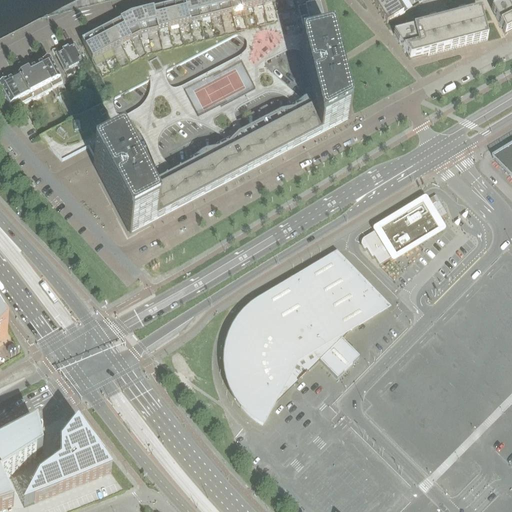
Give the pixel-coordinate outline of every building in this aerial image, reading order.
[(204,0),(202,0),(194,2),(199,23),(210,21),(204,0)] [(215,0),(204,0),(210,21),(220,18),(215,0)] [(226,0),(215,0),(220,18),(231,16),(226,0)] [(237,0),(226,0),(231,16),(241,13),(237,0)] [(248,0),(237,0),(241,13),(251,10),(248,0)] [(260,0),(248,0),(251,10),(262,8),(260,0)] [(316,0),(304,0),(307,11),(307,12),(319,9),(316,0)] [(383,0),(375,5),(380,15),(401,2),(399,0),(383,0)] [(194,2),(183,5),(189,26),(199,23),(194,2)] [(386,25),(407,12),(401,2),(380,15),(386,25)] [(173,7),(178,29),(189,26),(183,5),(173,7)] [(162,10),(168,31),(178,29),(173,7),(162,10)] [(307,12),(307,11),(297,14),(299,25),(321,19),(319,9),(307,12)] [(162,10),(152,13),(157,34),(168,31),(162,10)] [(511,10),(497,19),(495,16),(494,16),(500,29),(504,27),(508,33),(511,30),(511,10)] [(152,13),(141,15),(147,37),(157,34),(152,13)] [(464,17),(465,20),(422,32),(421,28),(393,36),(404,54),(409,62),(427,57),(487,41),(480,13),(464,17)] [(130,18),(129,19),(140,38),(147,37),(141,15),(130,18)] [(129,19),(120,24),(130,43),(138,39),(140,38),(129,19)] [(324,30),(321,19),(299,25),(302,36),(324,30)] [(120,24),(110,29),(121,48),(130,43),(120,24)] [(110,29),(101,34),(111,53),(121,48),(110,29)] [(101,34),(91,39),(101,58),(111,53),(101,34)] [(91,42),(82,46),(91,64),(101,58),(91,39),(90,39),(91,42)] [(94,166),(129,233),(134,230),(156,219),(319,133),(346,119),(346,118),(328,46),(306,51),(299,53),(310,95),(138,185),(121,152),(97,165),(94,166)] [(83,65),(74,47),(55,56),(67,79),(71,77),(72,78),(74,77),(73,76),(75,74),(73,70),(83,65)] [(65,93),(49,62),(39,67),(56,100),(60,98),(59,96),(65,93)] [(29,72),(41,96),(49,92),(50,94),(49,95),(53,102),(56,100),(39,67),(29,72)] [(29,72),(19,77),(32,101),(41,96),(29,72)] [(19,77),(9,82),(27,115),(31,114),(27,107),(26,107),(24,105),(32,101),(19,77)] [(0,87),(0,91),(12,112),(20,108),(21,110),(20,110),(24,117),(27,115),(9,82),(0,87)] [(511,149),(493,161),(511,179),(511,178),(511,149)] [(361,244),(361,246),(364,252),(366,251),(372,260),(374,259),(379,268),(394,258),(395,259),(404,253),(405,255),(418,248),(416,246),(439,232),(437,229),(444,225),(441,219),(447,216),(435,197),(422,204),(418,207),(417,206),(417,205),(413,208),(414,209),(399,218),(398,216),(377,230),(378,231),(363,240),(361,242),(361,244)] [(262,426),(272,408),(315,367),(319,362),(337,380),(359,358),(341,341),(338,338),(386,309),(336,257),(258,304),(251,309),(248,312),(246,314),(244,316),(242,319),(239,321),(238,324),(236,326),(234,329),(233,332),(231,335),(230,338),(229,341),(228,344),(227,347),(226,350),(226,354),(225,357),(225,360),(225,363),(225,367),(225,370),(225,373),(226,376),(226,380),(227,383),(228,386),(229,389),(231,392),(232,395),(233,398),(235,401),(240,409),(243,412),(247,415),(250,418),(254,421),(257,424),(262,426)] [(429,350),(372,408),(416,451),(473,393),(429,350)] [(20,470),(23,468),(24,467),(35,459),(35,458),(35,459),(36,429),(0,450),(0,511),(11,511),(10,507),(7,502),(7,501),(6,499),(7,498),(7,497),(7,496),(7,495),(6,495),(5,494),(4,495),(0,486),(0,483),(19,470),(20,471),(20,470)] [(34,505),(111,475),(76,431),(75,432),(60,450),(60,451),(60,454),(59,454),(58,455),(58,456),(58,457),(58,458),(59,459),(60,459),(60,465),(60,466),(39,481),(30,497),(34,505)]
